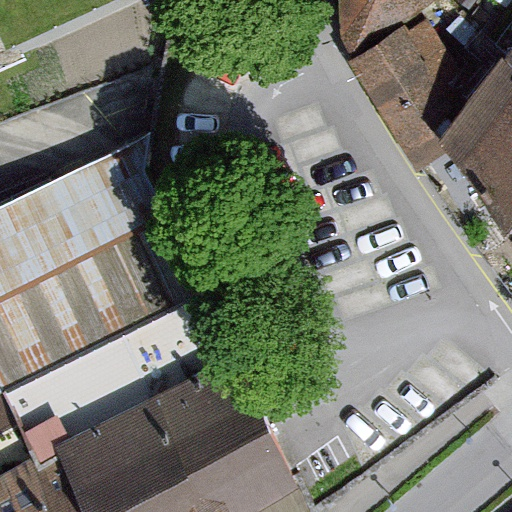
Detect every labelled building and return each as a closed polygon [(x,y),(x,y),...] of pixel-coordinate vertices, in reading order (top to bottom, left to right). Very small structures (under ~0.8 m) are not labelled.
[(331,0),(333,47),(421,0),(331,0)] [(511,14),(472,60),(511,95),(511,14)] [(465,68),(418,22),(397,34),(391,29),(338,61),(385,147),(418,129),(465,68)] [(465,68),(418,129),(511,257),(511,95),(472,60),(465,68)] [(0,374),(199,294),(139,145),(0,200),(0,374)] [(257,421),(216,360),(213,361),(53,438),(41,443),(81,511),(255,511),(302,487),(257,421)] [(41,443),(53,438),(41,413),(3,430),(15,455),(41,443)] [(81,511),(41,443),(15,455),(0,462),(0,511),(81,511)] [(313,511),(302,487),(255,511),(313,511)]
